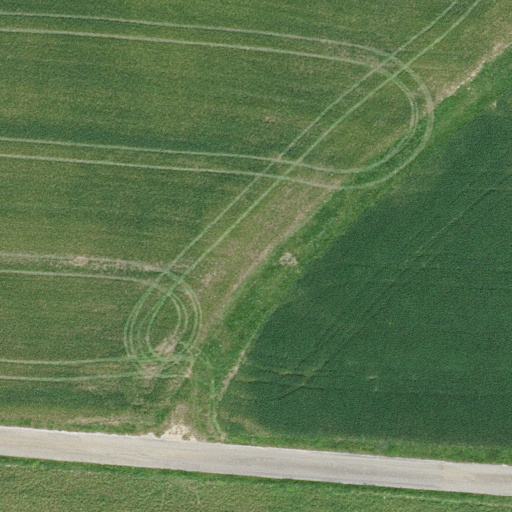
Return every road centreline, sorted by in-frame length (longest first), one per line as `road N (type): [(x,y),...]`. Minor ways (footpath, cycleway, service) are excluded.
road 1 (track): [(511,60),(439,118),(227,326),(172,404),(158,464)]
road 2 (unclassified): [(0,450),(511,484)]
